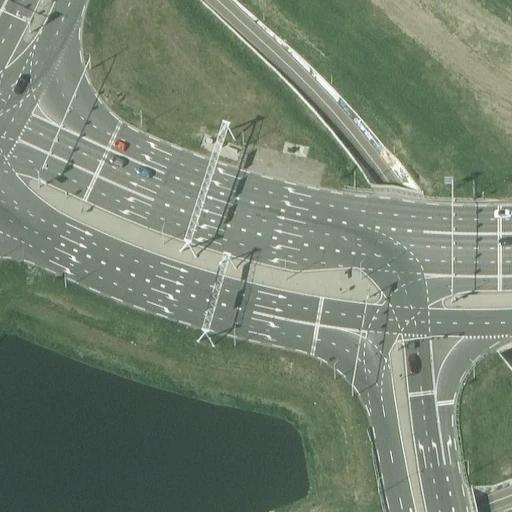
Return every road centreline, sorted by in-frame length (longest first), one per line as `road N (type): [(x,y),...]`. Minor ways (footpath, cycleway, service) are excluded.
road 1 (secondary): [(403,235),(228,209),(7,117)]
road 2 (secondary): [(0,200),(217,292),(374,324)]
road 3 (secondary): [(374,324),(403,511)]
road 4 (secondary): [(448,511),(420,324)]
road 5 (secondary): [(7,117),(68,0)]
